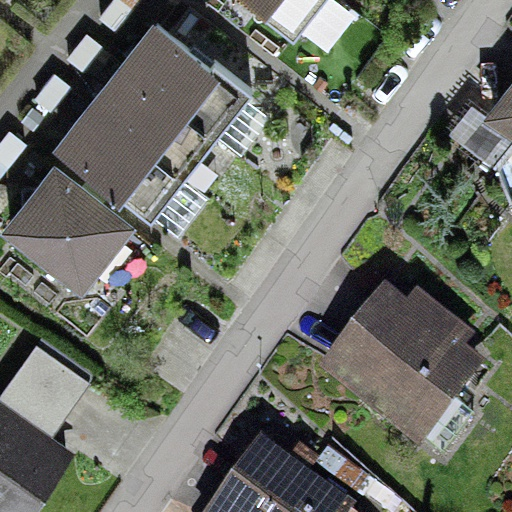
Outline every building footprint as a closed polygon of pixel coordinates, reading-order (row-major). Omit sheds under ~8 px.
[(247,0),(294,36),(321,0),(247,0)] [(157,23),(125,63),(216,134),(252,87),(193,41),(188,47),(157,23)] [(125,63),(93,104),(184,175),(216,134),(125,63)] [(511,90),(495,113),(511,126),(511,90)] [(152,216),(184,175),(93,104),(61,145),(152,216)] [(510,154),(497,142),(483,158),(496,170),(510,154)] [(125,222),(56,168),(11,225),(80,280),(125,222)] [(424,333),(380,300),(329,369),(444,454),(473,415),(453,400),(473,372),(452,356),(464,341),(425,312),(423,313),(433,321),(424,333)] [(87,380),(37,345),(8,386),(58,421),(87,380)] [(0,511),(21,511),(65,450),(0,404),(0,511)] [(346,511),(349,508),(261,446),(213,511),(346,511)]
